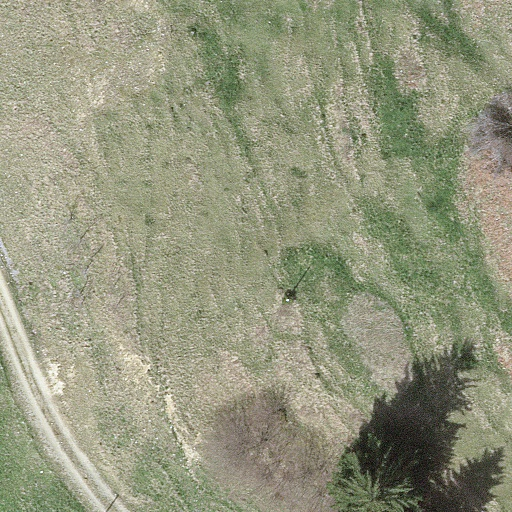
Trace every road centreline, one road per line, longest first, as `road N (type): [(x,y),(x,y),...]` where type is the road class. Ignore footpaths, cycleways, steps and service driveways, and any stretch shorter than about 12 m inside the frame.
road 1 (track): [(321,0),(257,108),(217,110),(141,0)]
road 2 (track): [(117,511),(0,308)]
road 3 (track): [(511,131),(449,74),(399,0)]
